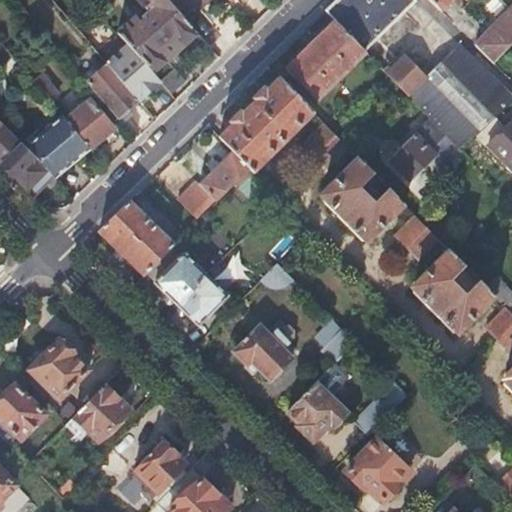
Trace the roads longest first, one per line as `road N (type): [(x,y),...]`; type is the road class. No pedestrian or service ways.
road 1 (unclassified): [(317,0),(118,187),(35,252)]
road 2 (unclassified): [(35,252),(309,511)]
